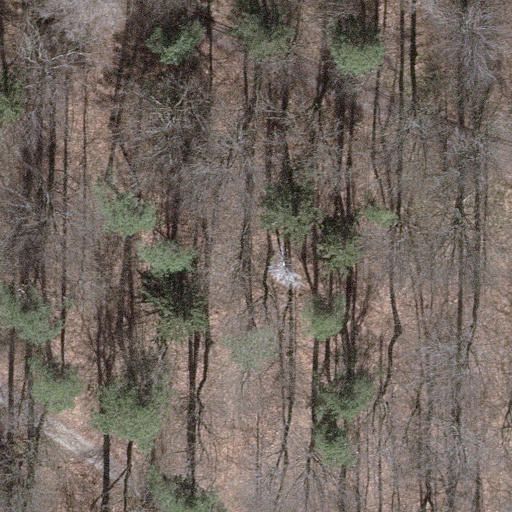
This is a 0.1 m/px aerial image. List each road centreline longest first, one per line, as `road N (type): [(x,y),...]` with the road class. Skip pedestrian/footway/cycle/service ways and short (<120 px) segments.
road 1 (track): [(107,0),(511,158)]
road 2 (track): [(181,511),(0,400)]
